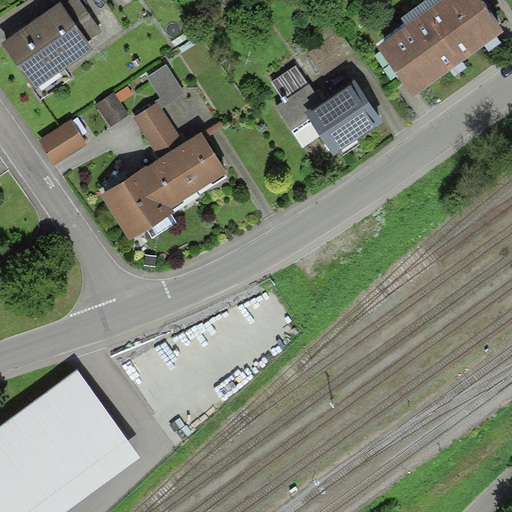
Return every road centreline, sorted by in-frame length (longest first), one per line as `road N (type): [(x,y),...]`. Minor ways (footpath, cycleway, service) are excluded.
road 1 (residential): [(511,77),(288,237),(138,314)]
road 2 (residential): [(0,119),(138,314)]
road 3 (residential): [(138,314),(0,360)]
